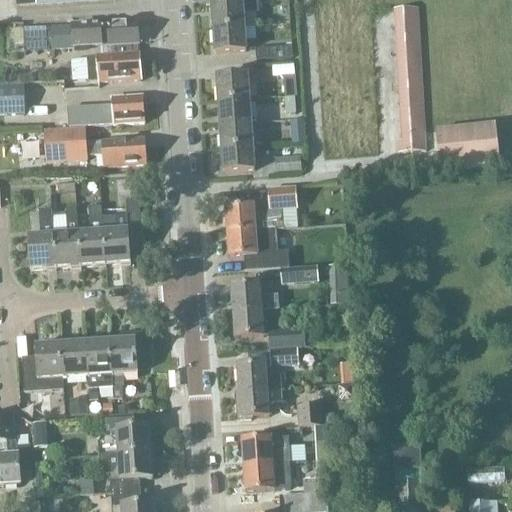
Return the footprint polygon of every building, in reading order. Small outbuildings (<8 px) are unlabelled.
[(211,0),(212,8),(242,6),(241,0),(211,0)] [(242,6),(212,8),(214,32),(243,29),(242,16),(259,15),(258,5),(242,6)] [(419,9),(395,11),(403,142),(398,142),(398,155),(428,155),(419,9)] [(25,25),(7,25),(8,45),(25,45),(25,53),(50,52),(50,49),(89,49),(97,49),(138,46),(136,26),(88,29),(25,30),(25,25)] [(243,29),(214,32),(215,55),(252,52),(252,43),(245,43),(243,29)] [(113,58),(87,60),(89,86),(141,82),(139,56),(136,56),(135,46),(112,48),(113,58)] [(256,50),(256,62),(293,59),(292,48),(256,50)] [(0,75),(0,89),(26,89),(26,75),(0,75)] [(218,104),(249,101),(247,78),(216,80),(218,104)] [(27,92),(0,91),(0,108),(27,109),(27,92)] [(112,108),(69,111),(70,130),(114,127),(145,125),(143,98),(112,100),(112,108)] [(296,115),(295,99),(285,100),(286,116),(296,115)] [(220,128),(251,125),(249,101),(218,104),(220,128)] [(222,151),(253,149),(251,125),(220,128),(222,151)] [(437,132),(440,173),(501,166),(497,126),(437,132)] [(103,144),(86,145),(85,131),(45,133),(47,163),(104,159),(105,171),(148,168),(146,141),(103,144)] [(304,145),(304,131),(294,132),(295,145),(304,145)] [(253,149),(222,151),(224,175),(255,173),(253,149)] [(275,160),(276,175),(303,173),(303,158),(275,160)] [(77,186),(77,174),(53,174),(53,186),(77,186)] [(254,210),(227,212),(228,236),(280,232),(284,231),(283,214),(295,213),(294,192),(269,194),(270,215),(255,216),(254,210)] [(139,202),(127,203),(128,228),(129,228),(141,227),(139,202)] [(91,235),(79,236),(81,270),(106,268),(103,221),(102,209),(89,210),(91,235)] [(81,270),(79,236),(77,210),(66,211),(68,236),(54,237),(56,272),(81,270)] [(56,272),(54,237),(52,212),(40,213),(41,238),(28,239),(30,273),(56,272)] [(128,219),(103,221),(106,268),(131,267),(129,228),(128,228),(128,219)] [(297,230),(285,231),(286,249),(298,248),(297,230)] [(280,232),(228,236),(230,260),(246,259),(247,274),(288,272),(287,255),(282,255),(280,232)] [(317,270),(282,273),(282,287),(318,285),(317,270)] [(260,288),(232,290),(234,315),(262,313),(278,312),(277,299),(261,300),(260,288)] [(235,340),(264,339),(262,313),(234,315),(235,340)] [(306,349),(304,331),(269,334),(270,352),(306,349)] [(122,343),(110,344),(113,378),(114,392),(114,402),(123,401),(123,389),(124,389),(124,378),(138,377),(136,354),(143,354),(142,336),(122,338),(122,343)] [(110,344),(85,346),(88,380),(90,405),(97,404),(97,393),(114,392),(113,378),(110,344)] [(63,382),(88,380),(85,346),(60,348),(63,382)] [(63,394),(63,382),(60,348),(35,349),(36,360),(22,361),(24,396),(63,394)] [(343,353),(344,374),(359,373),(358,352),(343,353)] [(298,353),(270,354),(271,370),(299,369),(298,353)] [(266,368),(239,370),(240,394),(268,392),(283,391),(282,379),(267,380),(266,368)] [(342,375),(341,391),(358,392),(358,376),(342,375)] [(241,407),(239,407),(240,422),(241,423),(253,423),(252,420),(270,419),(269,404),(283,403),(283,391),(268,392),(240,394),(241,407)] [(322,408),(297,410),(299,431),(324,429),(322,408)] [(38,433),(55,430),(52,415),(35,418),(38,433)] [(15,417),(0,417),(0,489),(20,488),(19,475),(32,474),(30,449),(17,450),(17,444),(16,444),(15,417)] [(103,440),(99,445),(100,459),(152,456),(150,430),(137,431),(136,419),(106,421),(107,439),(103,440)] [(245,469),(273,467),(288,466),(286,441),(271,442),(271,441),(243,443),(245,469)] [(315,443),(316,464),(328,463),(326,443),(315,443)] [(392,448),(396,511),(424,511),(424,494),(420,447),(392,448)] [(152,456),(100,459),(100,472),(107,477),(110,477),(111,497),(141,496),(140,482),(153,481),(152,456)] [(273,467),(245,469),(246,495),(274,493),(274,492),(290,491),(289,480),(288,466),(273,467)] [(329,480),(303,482),(305,497),(326,495),(330,495),(329,480)] [(280,511),(327,511),(326,495),(305,497),(279,499),(280,511)] [(154,511),(155,508),(142,509),(141,496),(111,497),(112,511),(154,511)]
